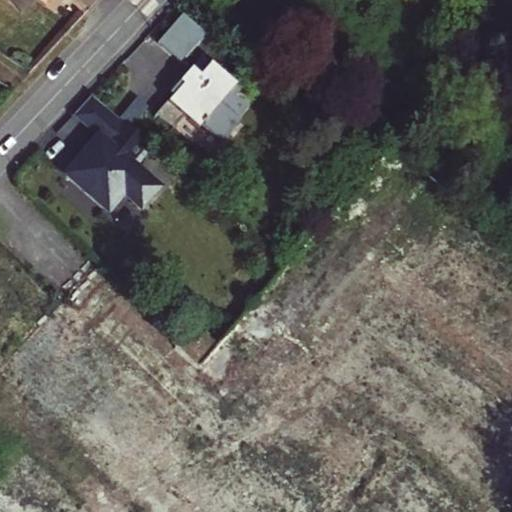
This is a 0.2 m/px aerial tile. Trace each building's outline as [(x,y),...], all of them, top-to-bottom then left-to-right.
[(35,0),(0,0),(0,2),(22,19),(35,0)] [(184,15),(159,44),(182,64),(208,35),(184,15)] [(183,87),(160,115),(177,129),(186,118),(201,130),(205,126),(225,142),(242,122),(240,120),(251,108),(238,97),(243,91),(204,58),(186,80),(188,81),(190,83),(185,89),(183,87)] [(105,142),(122,121),(93,96),(73,117),(100,140),(101,138),(105,142)] [(154,148),(122,121),(105,142),(101,138),(100,140),(69,176),(106,208),(114,208),(126,195),(143,210),(160,190),(136,169),(154,148)]
